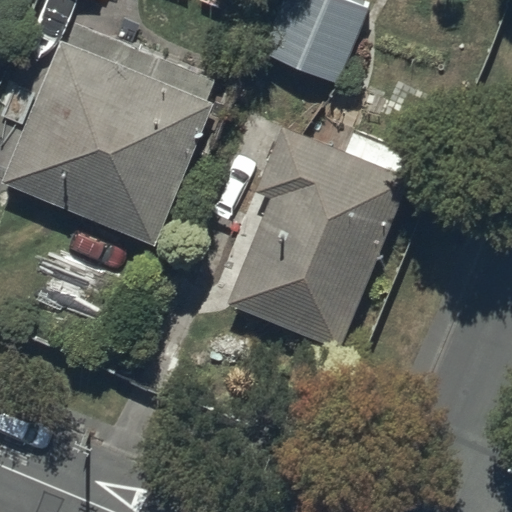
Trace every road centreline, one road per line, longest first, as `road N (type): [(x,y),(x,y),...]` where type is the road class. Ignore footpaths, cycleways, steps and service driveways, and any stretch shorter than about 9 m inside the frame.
road 1 (residential): [(435,511),(511,330)]
road 2 (residential): [(0,464),(114,511)]
